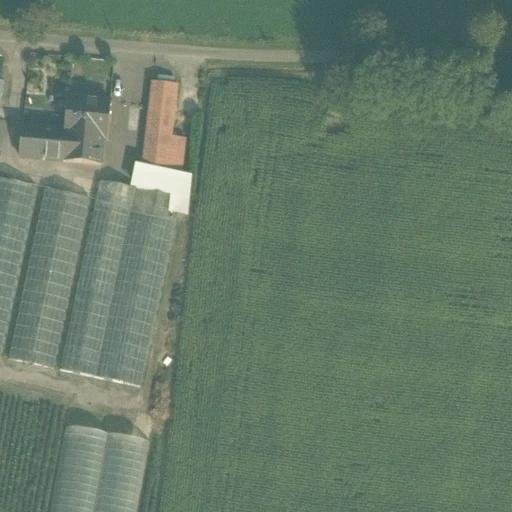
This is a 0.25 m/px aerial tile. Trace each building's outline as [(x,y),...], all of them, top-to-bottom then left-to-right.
[(176,88),(150,85),(144,136),(170,139),(176,88)] [(110,104),(68,100),(65,133),(22,129),(19,160),(100,167),(101,154),(97,149),(88,148),(89,139),(106,141),(110,104)] [(170,139),(144,136),(139,177),(180,181),(184,141),(170,139)] [(0,351),(35,188),(0,179),(0,351)] [(137,189),(99,181),(95,200),(132,208),(131,213),(134,214),(136,205),(133,205),(137,189)] [(89,199),(44,189),(7,363),(52,373),(89,199)] [(132,208),(95,200),(75,293),(113,301),(131,213),(132,208)] [(134,214),(131,213),(113,301),(95,382),(141,392),(177,223),(134,214)] [(113,301),(75,293),(58,374),(95,382),(113,301)] [(65,427),(48,511),(135,511),(148,443),(65,427)]
